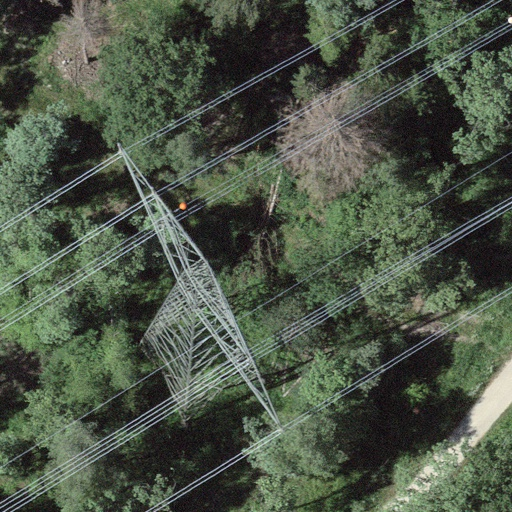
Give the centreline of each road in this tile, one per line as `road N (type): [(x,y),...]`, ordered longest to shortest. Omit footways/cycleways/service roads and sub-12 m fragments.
road 1 (track): [(0,63),(90,108),(197,109)]
road 2 (track): [(511,379),(403,511)]
